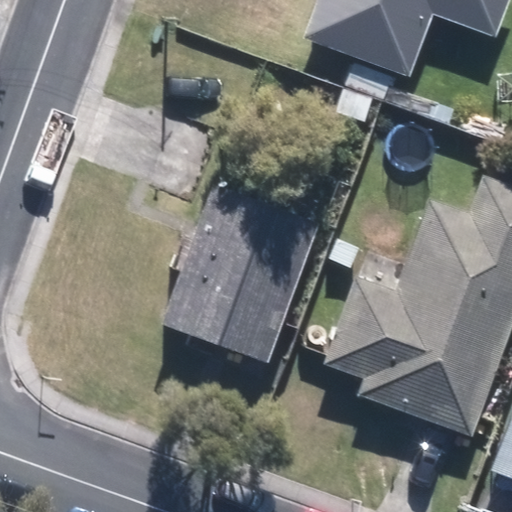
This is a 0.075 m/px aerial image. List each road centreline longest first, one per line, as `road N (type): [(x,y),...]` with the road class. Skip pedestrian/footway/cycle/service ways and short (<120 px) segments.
road 1 (residential): [(64,0),(0,174)]
road 2 (residential): [(0,450),(169,511)]
